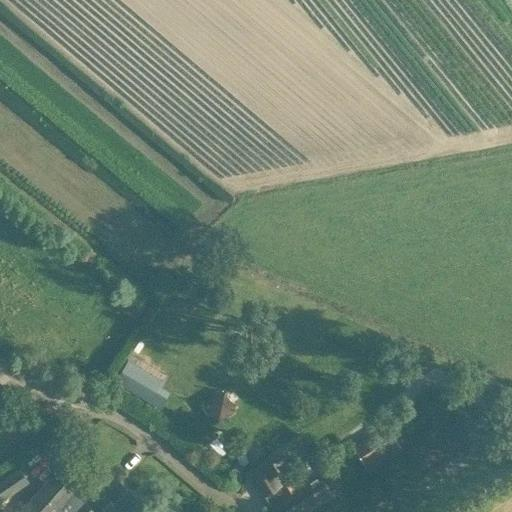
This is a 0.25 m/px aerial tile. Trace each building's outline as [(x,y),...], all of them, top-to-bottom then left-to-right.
[(143,323),(153,310),(135,295),(124,308),(143,323)] [(122,369),(115,381),(160,409),(167,397),(122,369)] [(225,390),(206,402),(218,420),(237,407),(225,390)] [(388,424),(376,432),(394,460),(406,452),(388,424)] [(247,469),(263,493),(274,511),(302,511),(332,493),(321,477),(318,472),(324,469),(325,471),(352,454),(344,441),(331,449),(332,451),(320,459),(312,464),(317,473),(298,485),(292,476),(282,482),(266,457),(247,469)] [(245,472),(247,464),(236,461),(234,469),(245,472)] [(53,511),(69,495),(76,487),(58,469),(21,508),(25,511),(53,511)] [(0,484),(0,504),(20,490),(10,477),(0,484)] [(147,511),(149,510),(128,491),(122,499),(120,497),(106,511),(147,511)] [(73,511),(80,505),(69,495),(53,511),(73,511)] [(80,505),(73,511),(95,511),(84,501),(80,505)]
